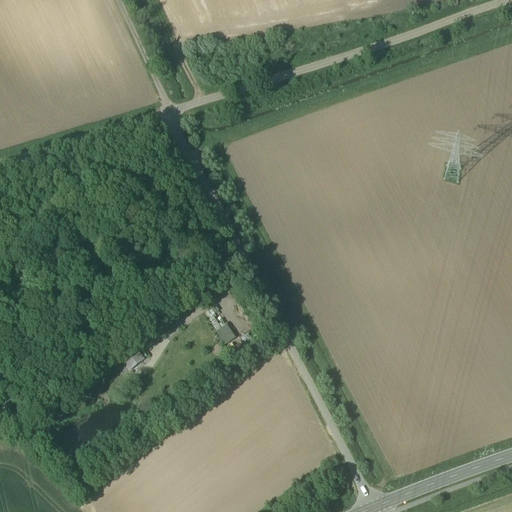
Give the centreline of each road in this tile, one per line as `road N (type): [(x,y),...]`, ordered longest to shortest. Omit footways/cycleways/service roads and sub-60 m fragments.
road 1 (unclassified): [(167,114),(373,505)]
road 2 (unclassified): [(511,3),(167,114)]
road 3 (unclassified): [(167,114),(0,166)]
road 4 (secondary): [(373,505),(511,456)]
road 5 (track): [(167,114),(116,0)]
